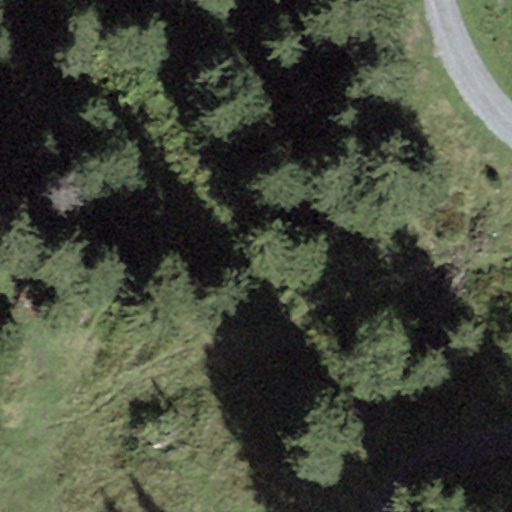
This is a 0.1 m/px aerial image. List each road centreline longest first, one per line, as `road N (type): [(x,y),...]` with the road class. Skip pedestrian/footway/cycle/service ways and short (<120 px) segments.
road 1 (track): [(365,511),(373,491),(511,444)]
road 2 (track): [(511,114),(487,99),(457,0)]
